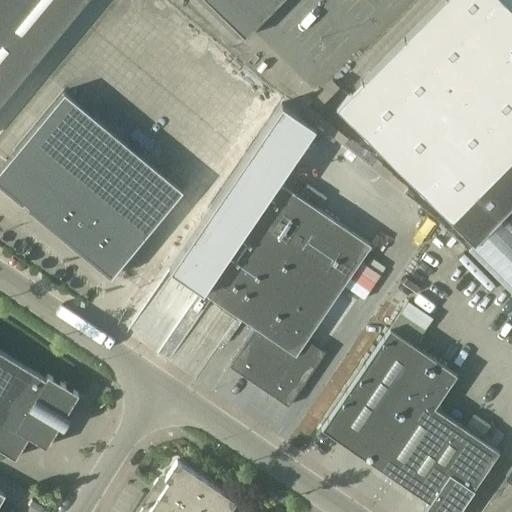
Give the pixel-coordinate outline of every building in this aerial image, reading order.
[(205,0),(244,38),(280,0),(205,0)] [(511,0),(442,0),(336,108),(476,245),(511,206),(511,0)] [(63,92),(0,168),(0,186),(110,277),(182,190),(63,92)] [(288,405),(315,366),(313,365),(321,352),(304,341),(370,243),(277,180),(202,290),(256,327),(243,345),(245,346),(233,364),(267,388),(266,390),(288,405)] [(498,451),(434,407),(456,374),(389,328),(321,428),(429,502),(422,511),(457,511),(474,489),(473,488),(498,451)] [(0,351),(0,449),(14,458),(28,436),(45,447),(58,427),(62,429),(70,416),(66,413),(78,393),(47,375),(45,378),(0,351)] [(245,511),(234,504),(236,501),(176,460),(164,478),(157,479),(154,485),(155,495),(143,511),(245,511)]
